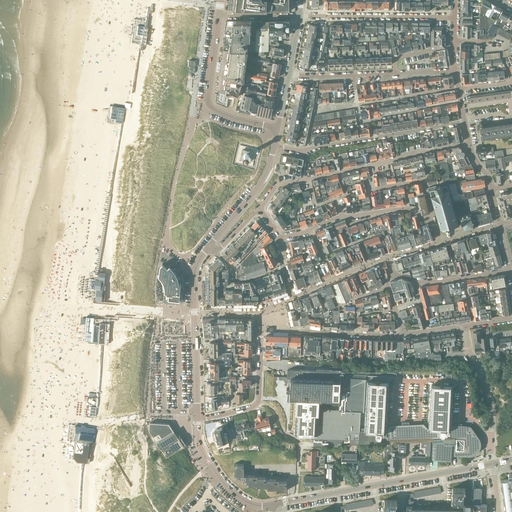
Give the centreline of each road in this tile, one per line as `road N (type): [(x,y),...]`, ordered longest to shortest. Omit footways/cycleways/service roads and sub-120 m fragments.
road 1 (secondary): [(273,504),(491,464)]
road 2 (residential): [(464,121),(307,150),(274,145)]
road 3 (secondary): [(197,420),(194,273),(210,246)]
road 4 (secondary): [(277,128),(209,107),(218,16)]
road 5 (residential): [(455,18),(299,16)]
road 6 (residential): [(491,464),(493,405),(466,325)]
road 7 (residential): [(197,420),(257,405),(258,333)]
road 8 (secondary): [(273,504),(246,502),(218,477),(200,447),(197,420)]
road 9 (secondary): [(210,246),(261,183),(274,145)]
